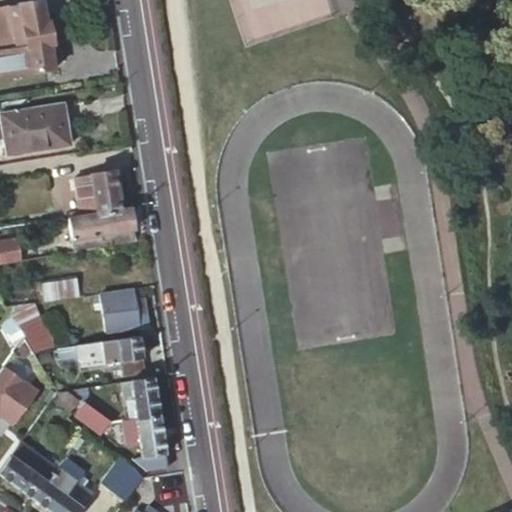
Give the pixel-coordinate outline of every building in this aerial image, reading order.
[(50,43),(53,43),(49,21),(46,22),(41,0),(37,0),(8,5),(14,34),(25,32),(28,47),(0,51),(0,77),(55,68),(50,43)] [(63,104),(0,113),(0,116),(7,155),(70,145),(63,104)] [(75,179),(82,215),(121,209),(114,171),(91,174),(91,176),(75,179)] [(136,240),(130,208),(121,209),(82,215),(68,217),(74,251),(136,240)] [(0,264),(22,260),(18,238),(0,241),(0,264)] [(42,283),(45,304),(79,298),(76,277),(42,283)] [(138,315),(134,289),(100,294),(107,334),(140,329),(140,330),(148,329),(148,328),(146,313),(138,315)] [(34,306),(8,311),(9,314),(25,338),(34,354),(51,351),(37,323),(43,322),(34,306)] [(25,338),(9,314),(1,325),(16,350),(25,338)] [(146,373),(140,336),(58,350),(60,361),(79,358),(80,367),(119,362),(121,377),(146,373)] [(34,354),(25,338),(16,350),(13,353),(34,384),(47,376),(34,354)] [(0,392),(10,378),(0,370),(0,392)] [(160,415),(153,377),(120,382),(123,399),(125,399),(133,398),(136,419),(160,415)] [(66,390),(57,391),(52,398),(71,412),(80,399),(66,390)] [(129,420),(136,419),(133,398),(125,399),(129,420)] [(110,423),(85,403),(77,415),(101,434),(110,423)] [(167,468),(160,415),(136,419),(129,420),(126,420),(130,443),(143,440),(146,460),(135,462),(146,471),(167,468)] [(21,441),(0,468),(0,473),(16,486),(40,454),(21,441)] [(40,454),(16,486),(33,499),(57,467),(40,454)] [(83,469),(65,455),(57,467),(33,499),(51,511),(78,511),(92,493),(82,485),(86,480),(79,475),(83,469)] [(134,469),(119,457),(100,483),(114,494),(134,469)] [(124,501),(141,478),(134,469),(114,494),(124,501)] [(169,476),(142,481),(144,494),(172,489),(169,476)]
